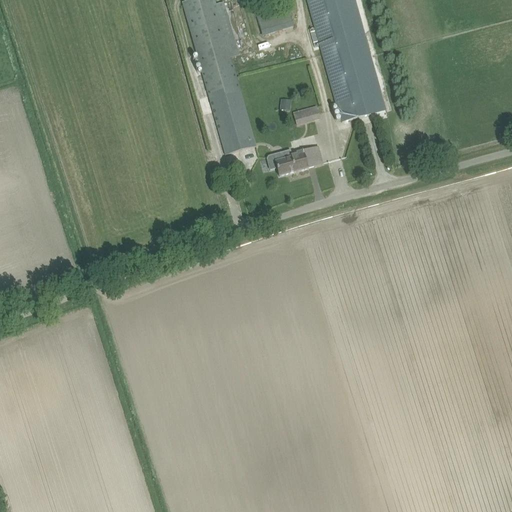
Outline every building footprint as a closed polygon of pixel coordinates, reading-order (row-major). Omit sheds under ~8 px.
[(255,144),(233,66),(231,59),(238,57),(223,3),(216,6),(214,0),(195,0),(182,4),(197,56),(206,89),(225,156),(256,148),(255,144)] [(307,0),(342,123),(371,115),(339,0),(307,0)] [(262,36),(293,27),(289,12),(258,20),(262,36)] [(297,126),(320,120),(317,108),(294,115),(297,126)] [(292,159),(275,163),(279,177),(296,173),(323,166),(318,148),(291,155),(292,159)]
